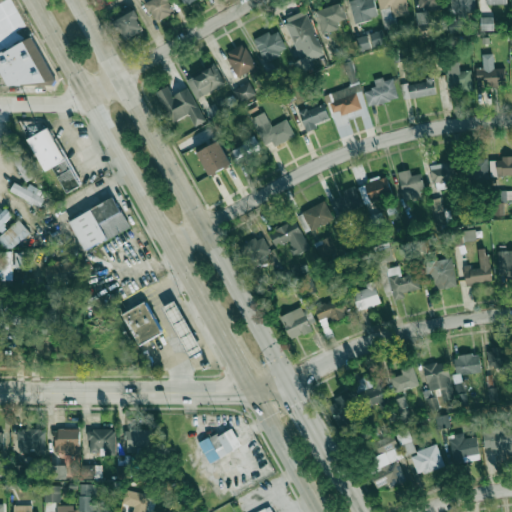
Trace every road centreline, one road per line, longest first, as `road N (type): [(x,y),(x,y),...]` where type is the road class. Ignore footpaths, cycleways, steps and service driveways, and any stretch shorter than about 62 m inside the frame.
road 1 (secondary): [(288,377),(76,0)]
road 2 (secondary): [(34,0),(219,329)]
road 3 (residential): [(171,245),(327,161),(420,131),(511,119)]
road 4 (tertiary): [(0,394),(222,394),(288,377)]
road 5 (residential): [(0,104),(90,96),(261,0)]
road 6 (tertiary): [(288,377),(420,327),(511,315)]
road 7 (secondary): [(253,389),(319,511)]
